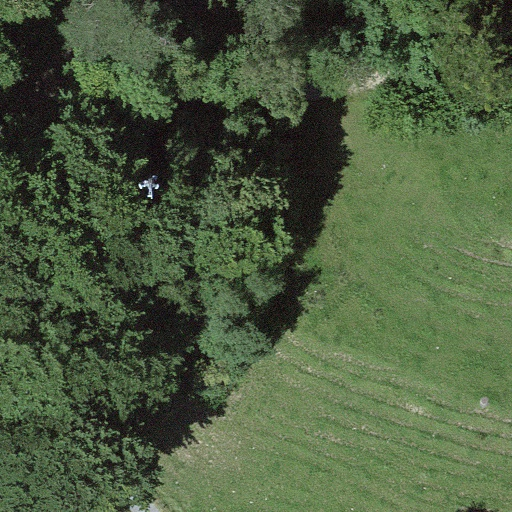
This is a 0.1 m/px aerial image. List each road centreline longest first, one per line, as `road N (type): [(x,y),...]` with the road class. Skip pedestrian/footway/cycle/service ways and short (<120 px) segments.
road 1 (track): [(0,107),(87,93),(172,0)]
road 2 (track): [(0,385),(131,511)]
